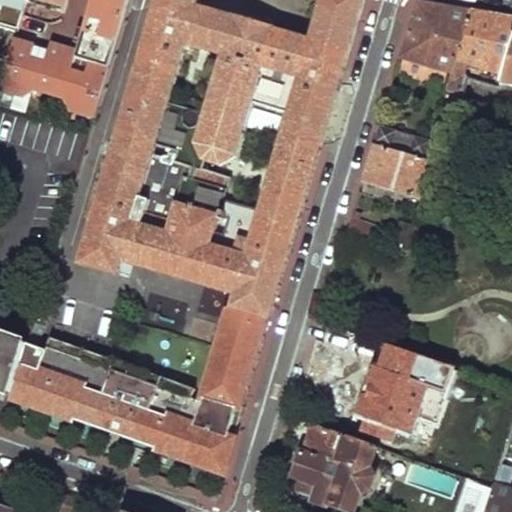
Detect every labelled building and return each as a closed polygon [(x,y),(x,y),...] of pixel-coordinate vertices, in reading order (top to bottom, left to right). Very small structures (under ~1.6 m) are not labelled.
[(77,107),(99,112),(132,0),(102,0),(103,0),(101,6),(103,7),(90,62),(81,60),(83,54),(55,47),(54,53),(18,44),(0,105),(30,115),(34,94),(46,85),(67,90),(77,107)] [(120,279),(231,312),(198,418),(191,417),(194,405),(47,355),(43,369),(24,362),(12,401),(227,473),(364,0),(319,0),(309,38),(197,6),(198,0),(157,0),(74,283),(114,294),(120,279)] [(31,0),(31,4),(68,14),(72,0),(31,0)] [(408,30),(399,60),(452,76),(470,11),(440,6),(416,2),(408,30)] [(101,6),(96,5),(83,54),(81,60),(90,62),(103,7),(101,6)] [(470,11),(452,76),(446,96),(460,99),(469,69),(505,80),(511,53),(511,18),(493,15),(470,11)] [(511,53),(505,80),(503,87),(511,88),(511,53)] [(392,152),(398,133),(379,128),(373,147),(392,152)] [(415,139),(398,133),(392,152),(410,158),(415,139)] [(415,139),(410,158),(427,163),(433,144),(415,139)] [(373,147),(362,185),(422,203),(433,165),(427,163),(410,158),(392,152),(373,147)] [(354,213),(347,236),(375,245),(380,230),(360,223),(363,216),(354,213)] [(401,224),(392,251),(406,256),(414,227),(401,224)] [(28,348),(0,337),(0,397),(12,401),(24,362),(28,348)] [(393,350),(386,371),(380,370),(363,419),(411,434),(418,416),(439,423),(456,371),(393,350)] [(313,429),(305,456),(302,456),(294,482),(304,484),(299,497),(349,511),(359,511),(365,494),(375,490),(380,474),(374,467),(379,450),(313,429)] [(511,469),(501,466),(495,483),(510,489),(511,481),(511,469)] [(486,511),(494,488),(469,480),(468,479),(456,511),(486,511)] [(494,488),(486,511),(511,511),(511,489),(510,489),(495,483),(494,488)] [(69,498),(64,511),(91,511),(94,507),(69,498)]
